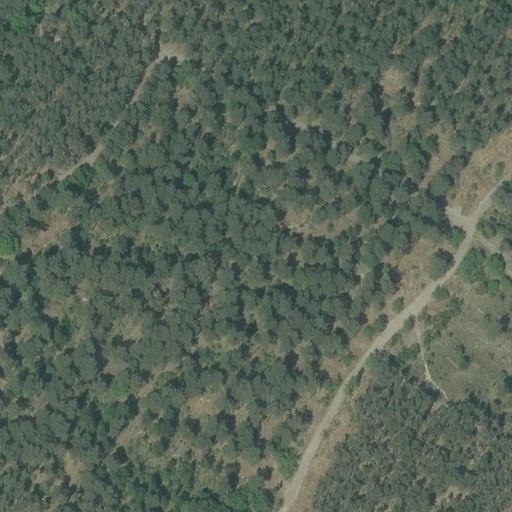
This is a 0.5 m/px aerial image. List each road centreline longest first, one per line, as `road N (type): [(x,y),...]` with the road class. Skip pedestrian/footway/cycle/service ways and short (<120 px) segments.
road 1 (track): [(86,0),(500,257),(511,273)]
road 2 (track): [(499,181),(476,243),(370,364),(284,511)]
road 3 (track): [(160,47),(92,160),(0,226)]
